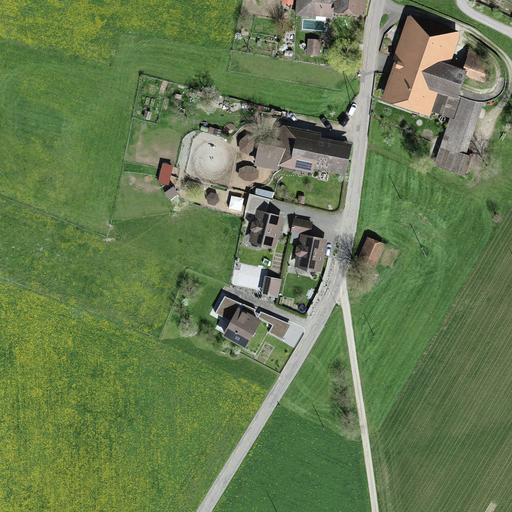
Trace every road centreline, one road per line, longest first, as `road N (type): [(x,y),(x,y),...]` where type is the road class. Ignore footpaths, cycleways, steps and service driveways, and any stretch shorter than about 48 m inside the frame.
road 1 (residential): [(374,0),(337,286)]
road 2 (unclassified): [(337,286),(200,511)]
road 3 (track): [(372,511),(337,286)]
road 4 (track): [(378,0),(478,36),(511,73)]
